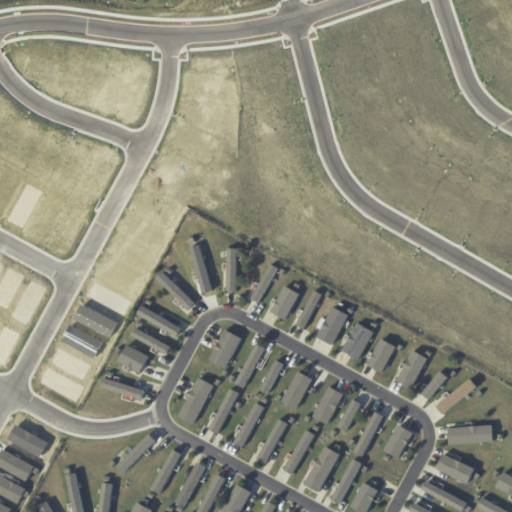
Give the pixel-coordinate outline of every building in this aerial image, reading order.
[(226,292),(236,292),(237,249),(227,249),(226,292)] [(189,310),(195,304),(162,273),(156,280),(189,310)] [(271,312),(286,320),(299,294),(284,286),(271,312)] [(296,326),(304,330),(321,294),(313,291),(296,326)] [(318,339),(334,346),(347,314),(331,307),(318,339)] [(182,326),(140,309),(136,318),(178,335),(182,326)] [(373,331),(355,324),(343,353),(360,360),(373,331)] [(171,347),(135,329),(131,336),(167,355),(171,347)] [(241,339),(225,330),(209,361),(225,369),(241,339)] [(367,365),(382,373),(396,347),(381,339),(367,365)] [(236,385),(245,389),(264,347),(255,344),(236,385)] [(149,356),(126,346),(118,363),(141,373),(149,356)] [(411,389),(427,358),(413,351),(396,381),(411,389)] [(268,394),(283,364),(275,361),(260,391),(268,394)] [(297,410),(312,379),(297,371),(282,403),(297,410)] [(428,400),(448,379),(441,372),(421,393),(428,400)] [(101,387),(141,401),(144,391),(104,378),(101,387)] [(213,385),(198,378),(179,417),(194,425),(213,385)] [(443,415),(477,388),(470,379),(436,406),(443,415)] [(313,418),(328,425),(343,394),(328,387),(313,418)] [(237,393),(228,389),(211,431),(220,435),(237,393)] [(360,403),(351,399),(339,428),(347,432),(360,403)] [(244,448),(263,407),(255,403),(235,443),(244,448)] [(110,416),(113,432),(142,427),(139,411),(110,416)] [(354,453),(363,457),(383,416),(375,412),(354,453)] [(287,424),(278,419),(258,460),(266,464),(287,424)] [(414,434),(399,425),(384,451),(398,459),(414,434)] [(493,443),(492,426),(448,428),(449,444),(493,443)] [(284,470),(292,475),(315,435),(307,431),(284,470)] [(117,467),(123,473),(156,441),(149,435),(117,467)] [(340,455),(325,447),(304,485),(319,493),(340,455)] [(152,491),(161,495),(179,453),(171,449),(152,491)] [(475,469),(443,454),(436,470),(468,484),(475,469)] [(360,463),(351,459),(332,501),(341,505),(360,463)] [(496,489),(511,495),(511,477),(503,473),(496,489)] [(72,511),(81,511),(77,474),(68,475),(72,511)] [(351,507),(361,511),(367,511),(379,490),(364,482),(351,507)] [(108,511),(113,485),(103,484),(98,511),(108,511)] [(240,511),(251,492),(236,484),(221,511),(240,511)] [(467,501),(425,484),(421,493),(463,510),(467,501)] [(477,510),(481,511),(511,511),(481,500),(477,510)] [(260,511),(271,511),(275,505),(266,501),(260,511)] [(41,511),(53,511),(48,502),(39,507),(41,511)] [(150,511),(151,510),(136,503),(131,511),(150,511)]
